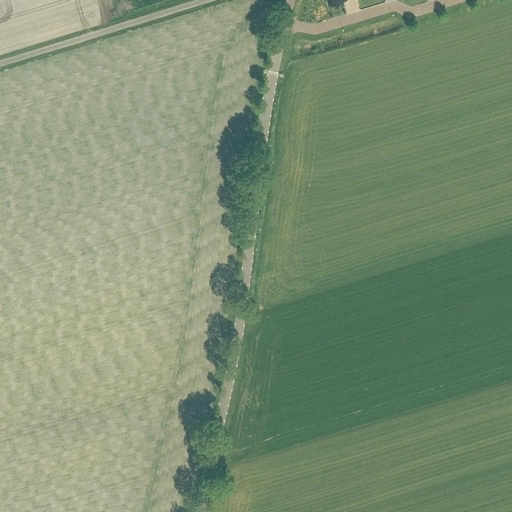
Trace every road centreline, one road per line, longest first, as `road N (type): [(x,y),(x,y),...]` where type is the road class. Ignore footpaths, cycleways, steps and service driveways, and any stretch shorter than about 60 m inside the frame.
road 1 (tertiary): [(200,511),(285,23)]
road 2 (unclassified): [(0,63),(202,0)]
road 3 (residential): [(285,23),(312,30),(395,4),(414,13),(456,0)]
